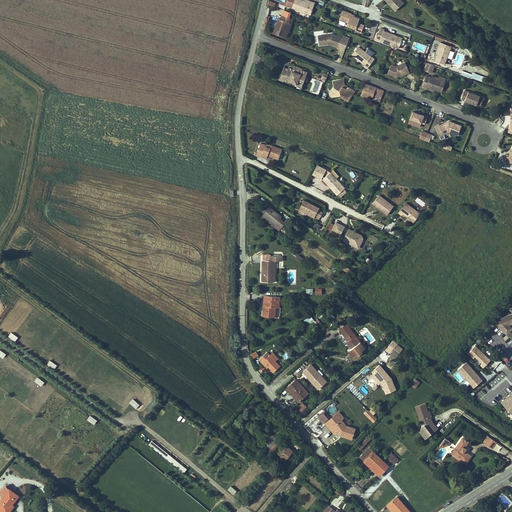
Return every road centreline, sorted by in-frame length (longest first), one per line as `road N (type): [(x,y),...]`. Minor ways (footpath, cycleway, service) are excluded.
road 1 (residential): [(240,156),(243,348),(250,367),(375,511)]
road 2 (track): [(285,482),(0,276)]
road 3 (residential): [(484,137),(478,118),(258,35)]
road 4 (residential): [(364,220),(240,156)]
road 5 (residential): [(258,35),(240,89),(240,156)]
